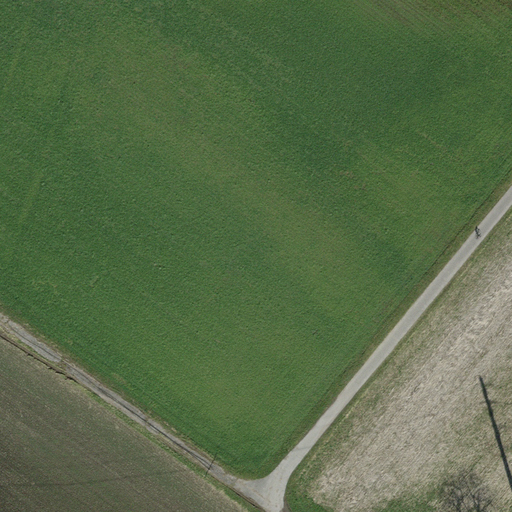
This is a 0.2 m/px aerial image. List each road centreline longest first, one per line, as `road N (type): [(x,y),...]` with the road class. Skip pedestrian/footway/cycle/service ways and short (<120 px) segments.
road 1 (track): [(261,497),(511,191)]
road 2 (track): [(0,321),(261,497)]
